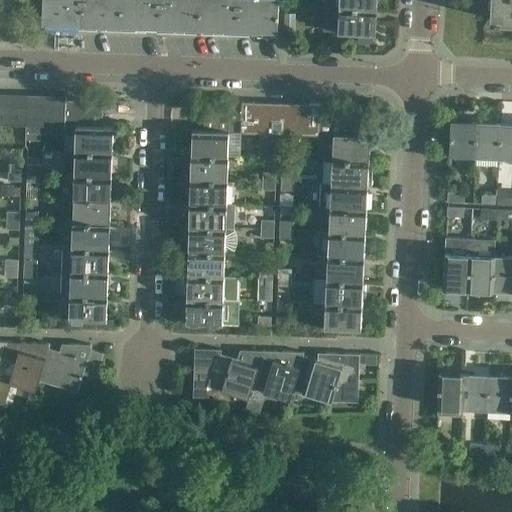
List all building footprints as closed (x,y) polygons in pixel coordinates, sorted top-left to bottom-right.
[(37,12),(37,0),(28,0),(28,12),(37,12)] [(43,0),(42,23),(44,24),(44,23),(55,23),(198,28),(198,29),(276,32),(277,32),(278,0),(43,0)] [(376,10),(376,0),(340,0),(340,7),(340,8),(376,10)] [(511,0),(492,0),(491,20),(511,20),(511,0)] [(324,7),(324,9),(325,9),(324,30),(339,31),(339,32),(358,33),(358,42),(373,43),(373,33),(375,34),(376,10),(340,8),(340,7),(324,7)] [(284,14),(283,31),(295,31),(296,14),(284,14)] [(26,125),(26,99),(0,98),(0,124),(10,125),(26,125)] [(78,126),(78,114),(79,101),(26,99),(26,125),(26,133),(41,133),(77,134),(77,126),(78,126)] [(103,102),(79,101),(78,114),(102,115),(103,102)] [(229,119),(230,106),(205,105),(204,118),(229,119)] [(280,135),(281,108),(230,106),(229,119),(229,131),(229,132),(241,133),(264,134),(280,135)] [(320,136),(331,136),(332,122),(332,110),(281,108),(280,135),(296,135),(320,136)] [(357,111),(333,110),(332,110),(332,122),(357,124),(357,111)] [(102,127),(102,115),(78,114),(78,126),(102,127)] [(229,131),(229,119),(204,118),(204,130),(229,131)] [(474,156),(476,122),(472,122),(472,123),(467,123),(453,122),(453,121),(451,121),(450,136),(450,140),(450,155),(474,156)] [(356,136),(357,124),(332,122),(331,136),(335,136),(335,135),(356,136)] [(498,158),(500,124),(481,123),(476,122),(474,156),(498,158)] [(511,158),(511,124),(501,124),(500,124),(498,158),(511,158)] [(102,127),(78,126),(77,126),(77,134),(76,150),(112,151),(113,127),(102,127)] [(228,155),(229,132),(229,131),(204,130),(193,130),(192,154),(228,155)] [(370,136),(356,136),(335,135),(335,136),(333,158),(369,160),(370,136)] [(259,145),(258,156),(275,157),(276,146),(259,145)] [(64,150),(64,173),(76,174),(111,175),(112,151),(76,150),(64,150)] [(227,179),(228,155),(192,154),(191,178),(227,179)] [(368,183),(369,160),(333,158),(332,182),(368,183)] [(22,163),(9,163),(8,172),(22,172),(22,163)] [(41,173),(42,165),(28,164),(27,172),(41,173)] [(21,180),(22,172),(8,172),(8,180),(21,180)] [(40,197),(41,173),(27,172),(26,196),(40,197)] [(262,172),(262,180),(276,180),(276,172),(262,172)] [(281,172),(281,181),(295,181),(295,173),(281,172)] [(110,200),(111,175),(76,174),(75,199),(110,200)] [(226,204),(227,179),(191,178),(190,203),(226,204)] [(275,189),(276,180),(262,180),(261,189),(275,189)] [(294,190),(295,181),(281,181),(281,190),(294,190)] [(367,208),(368,183),(332,182),(331,207),(367,208)] [(447,202),(464,203),(464,193),(448,192),(447,202)] [(496,204),(496,195),(482,194),(481,204),(496,204)] [(511,195),(496,195),(496,204),(511,205),(511,195)] [(110,224),(110,200),(75,199),(74,224),(110,224)] [(190,203),(190,226),(225,226),(234,226),(234,228),(235,204),(226,204),(190,203)] [(365,232),(367,208),(331,207),(330,231),(365,232)] [(447,207),(447,216),(463,217),(464,207),(447,207)] [(495,219),(496,209),(481,208),(481,218),(495,219)] [(511,220),(511,212),(511,209),(496,209),(495,219),(511,220)] [(8,211),(7,222),(20,222),(20,212),(8,211)] [(25,212),(25,222),(38,223),(38,213),(25,212)] [(273,229),(273,220),(262,219),(261,229),(273,229)] [(280,220),(280,229),(292,230),(293,221),(280,220)] [(109,249),(110,224),(74,224),(73,248),(109,249)] [(234,226),(225,226),(190,226),(189,251),(225,251),(233,251),(234,228),(234,226)] [(272,237),(273,229),(261,229),(260,236),(272,237)] [(292,238),(292,230),(280,229),(279,237),(292,238)] [(364,257),(365,232),(330,231),(328,256),(364,257)] [(108,273),(109,249),(73,248),(72,272),(108,273)] [(224,276),(225,252),(225,251),(189,251),(188,275),(224,276)] [(468,288),(470,255),(445,253),(444,269),(444,272),(443,288),(454,288),(468,288)] [(492,290),(494,256),(470,255),(468,288),(468,289),(469,289),(469,288),(472,288),(488,289),(488,290),(492,290)] [(363,281),(364,257),(328,256),(327,280),(363,281)] [(511,290),(511,256),(494,256),(492,290),(497,290),(511,290)] [(17,270),(17,260),(5,259),(4,269),(17,270)] [(37,261),(24,260),(23,270),(37,270),(37,261)] [(260,267),(259,277),(272,278),(272,268),(260,267)] [(278,268),(278,278),(291,278),(291,269),(278,268)] [(107,297),(108,273),(72,272),(71,296),(107,297)] [(182,275),(182,284),(188,284),(187,300),(223,301),(239,301),(240,277),(224,276),(188,275),(182,275)] [(271,285),(272,278),(259,277),(259,285),(271,285)] [(362,305),(363,281),(327,280),(326,304),(362,305)] [(106,320),(107,297),(71,296),(70,319),(106,320)] [(187,300),(186,323),(223,324),(239,325),(239,301),(223,301),(187,300)] [(361,329),(362,305),(326,304),(325,328),(361,329)] [(16,317),(17,306),(4,306),(3,317),(16,317)] [(35,309),(22,308),(22,318),(35,318),(35,309)] [(258,326),(271,326),(271,317),(258,316),(258,326)] [(290,317),(277,317),(276,326),(290,327),(290,317)] [(0,403),(5,404),(6,399),(11,382),(35,389),(35,390),(36,390),(39,380),(39,379),(45,358),(48,347),(49,347),(49,343),(27,342),(21,342),(20,346),(8,342),(7,346),(4,356),(4,357),(0,369),(0,403)] [(66,353),(68,344),(63,343),(60,351),(66,353)] [(49,347),(48,347),(45,358),(39,379),(39,380),(77,391),(78,391),(82,377),(83,377),(84,375),(83,375),(83,373),(96,377),(103,353),(91,349),(91,344),(68,344),(66,353),(60,351),(49,348),(49,347)] [(252,387),(258,366),(261,355),(262,355),(262,350),(240,350),(237,360),(221,355),(221,354),(220,354),(221,349),(195,348),(193,396),(208,397),(211,386),(248,397),(248,398),(249,398),(252,388),(252,387)] [(293,389),(300,368),(299,368),(303,356),(303,352),(262,350),(262,355),(261,355),(258,366),(252,387),(252,388),(289,399),(290,400),(294,389),(293,389)] [(333,394),(357,396),(358,379),(360,354),(325,353),(325,362),(303,356),(299,368),(300,368),(293,389),(294,389),(305,393),(322,398),(323,396),(332,399),(333,394)] [(367,356),(367,365),(375,365),(376,356),(367,356)] [(437,407),(437,415),(461,417),(462,408),(463,374),(460,374),(456,374),(455,374),(440,373),(439,373),(438,388),(438,391),(437,407)] [(486,409),(488,376),(469,375),(469,374),(463,374),(462,408),(486,409)] [(511,410),(511,382),(511,376),(508,376),(508,377),(504,377),(489,376),(489,375),(488,375),(488,376),(486,409),(511,410)] [(435,452),(452,453),(452,443),(436,442),(435,452)] [(484,454),(484,445),(470,444),(469,454),(484,454)] [(501,446),(484,445),(484,454),(500,455),(501,446)]
